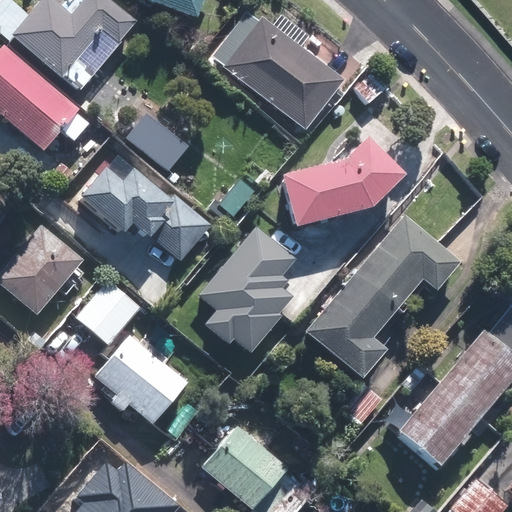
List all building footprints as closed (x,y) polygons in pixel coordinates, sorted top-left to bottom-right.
[(121,43),(137,22),(109,0),(84,0),(72,15),(53,0),(42,0),(33,12),(12,39),(62,79),(65,76),(76,84),(88,69),(96,76),(122,44),(121,43)] [(138,0),(191,21),(199,0),(138,0)] [(299,135),(339,85),(257,21),(217,71),(299,135)] [(90,120),(2,45),(0,46),(0,114),(43,151),(59,131),(72,142),(90,120)] [(144,113),(125,137),(169,171),(188,147),(144,113)] [(285,233),(360,215),(394,182),(357,145),(333,168),(273,182),(285,233)] [(96,174),(70,203),(115,241),(122,231),(139,245),(155,227),(151,224),(163,209),(124,176),(113,189),(96,174)] [(399,219),(296,338),(351,385),(378,355),(365,344),(414,286),(428,298),(455,267),(399,219)] [(272,245),(247,222),(172,302),(225,351),(265,309),(258,303),(278,281),(257,261),(272,245)] [(79,264),(38,228),(0,271),(0,294),(30,320),(79,264)] [(137,311),(104,283),(71,322),(104,350),(137,311)] [(511,307),(484,338),(511,361),(511,307)] [(511,361),(484,338),(478,333),(391,436),(434,472),(511,378),(511,361)] [(181,388),(125,339),(88,380),(109,399),(104,404),(117,415),(122,410),(145,430),(181,388)] [(378,405),(361,388),(338,412),(355,429),(378,405)] [(231,426),(195,469),(245,511),(248,508),(252,511),(295,511),(305,501),(274,475),(280,468),(231,426)] [(500,511),(502,510),(472,484),(447,511),(500,511)] [(428,511),(418,502),(409,511),(428,511)]
